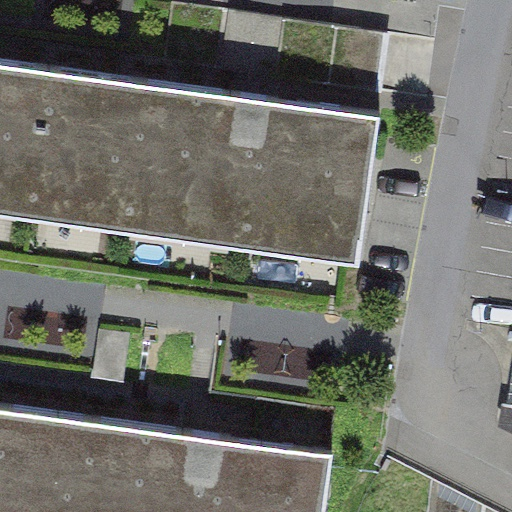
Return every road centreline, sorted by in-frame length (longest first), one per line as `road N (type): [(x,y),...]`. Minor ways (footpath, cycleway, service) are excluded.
road 1 (residential): [(499,0),(420,448)]
road 2 (track): [(0,289),(436,352)]
